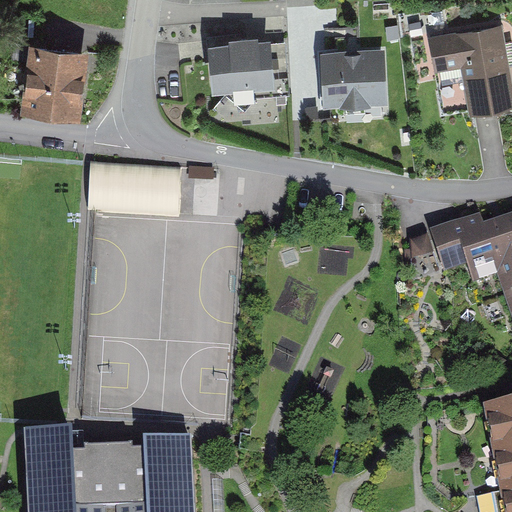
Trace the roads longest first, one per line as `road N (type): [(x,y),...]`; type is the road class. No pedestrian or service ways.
road 1 (residential): [(144,122),(180,146),(379,182),(468,192),(511,187)]
road 2 (residential): [(0,125),(89,139),(144,122)]
road 3 (residential): [(144,122),(138,88),(148,0)]
